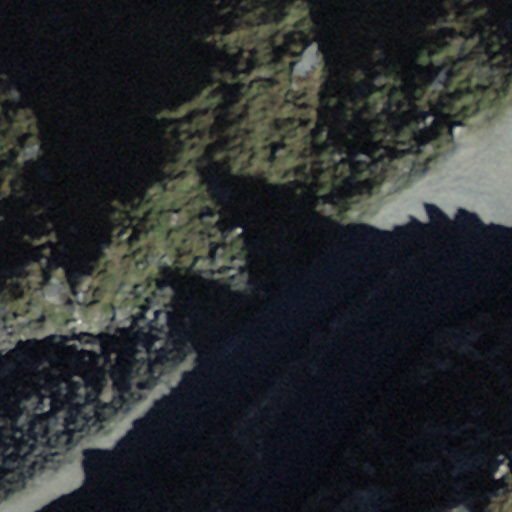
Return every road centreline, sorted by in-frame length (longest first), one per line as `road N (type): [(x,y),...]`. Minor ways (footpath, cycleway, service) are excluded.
road 1 (track): [(28,511),(130,454),(458,173),(506,166)]
road 2 (track): [(511,212),(308,424),(242,511)]
